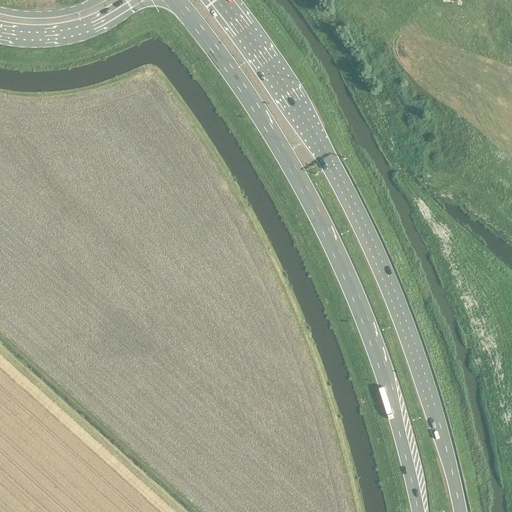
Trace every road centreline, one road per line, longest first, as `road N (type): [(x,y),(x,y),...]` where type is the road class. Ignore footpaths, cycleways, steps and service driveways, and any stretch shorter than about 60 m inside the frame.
road 1 (trunk): [(174,0),(285,157),(337,255),(382,367),(418,511)]
road 2 (trunk): [(460,511),(405,328),(358,219),(302,115),(220,0)]
road 3 (secondary): [(0,33),(69,34),(135,0)]
